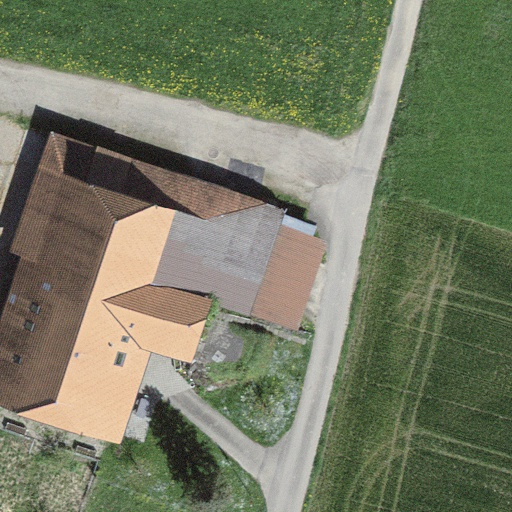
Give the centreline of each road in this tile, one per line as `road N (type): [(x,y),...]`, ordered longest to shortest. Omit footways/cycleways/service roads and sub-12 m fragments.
road 1 (track): [(405,0),(282,511)]
road 2 (track): [(364,174),(0,77)]
road 3 (track): [(287,492),(160,379)]
